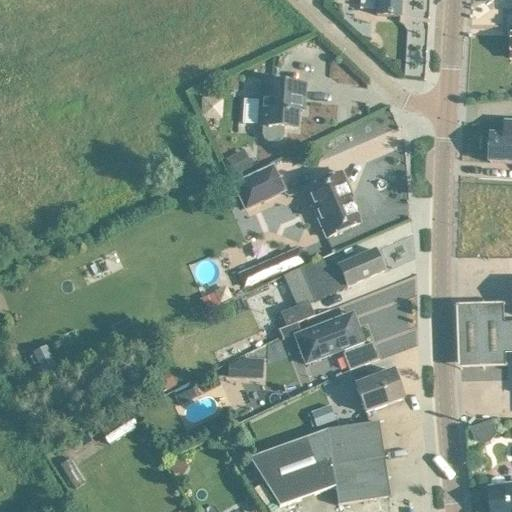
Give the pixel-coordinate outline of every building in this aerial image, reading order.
[(346,0),(377,2),(376,17),(400,18),(400,0),(346,0)] [(298,58),(318,48),(313,40),(294,50),(298,58)] [(244,101),(243,124),(259,125),(258,127),(262,128),(262,136),(264,141),(268,143),(276,143),(280,141),(283,138),(283,129),(296,130),(297,112),(298,104),(303,104),(305,86),(262,83),(260,102),(244,101)] [(511,124),(509,124),(509,137),(492,136),(490,164),(511,165),(511,124)] [(287,192),(273,164),(231,184),(244,212),(287,192)] [(342,174),(323,181),(305,190),(326,239),(359,225),(344,189),(347,188),(342,174)] [(287,253),(294,268),(306,263),(299,248),(287,253)] [(305,282),(314,302),(384,272),(375,251),(327,272),(321,259),(300,269),(305,282)] [(265,281),(258,265),(236,275),(243,291),(265,281)] [(173,292),(187,288),(182,272),(169,276),(173,292)] [(179,306),(199,298),(194,287),(175,295),(179,306)] [(214,295),(201,300),(206,311),(219,306),(214,295)] [(287,328),(307,320),(314,317),(308,302),(280,314),(287,328)] [(511,310),(462,311),(463,373),(511,371),(511,310)] [(379,361),(378,359),(373,344),(364,347),(352,315),(294,336),(305,365),(342,352),(343,355),(342,355),(349,372),(379,361)] [(60,377),(46,347),(32,354),(46,384),(60,377)] [(245,358),(244,379),(255,380),(256,359),(245,358)] [(167,370),(157,376),(166,392),(176,387),(167,370)] [(366,372),(352,377),(351,377),(365,415),(403,400),(393,372),(369,381),(366,372)] [(26,383),(15,388),(20,399),(31,393),(26,383)] [(329,407),(310,414),(316,430),(335,422),(329,407)] [(504,416),(479,424),(484,440),(509,432),(504,416)] [(114,423),(100,432),(109,446),(123,436),(114,423)] [(279,507),(280,507),(335,488),(337,507),(390,499),(378,424),(326,431),(248,459),(279,507)] [(228,443),(221,447),(231,461),(237,458),(228,443)] [(173,459),(167,469),(182,478),(188,467),(173,459)] [(491,484),(492,490),(490,490),(492,511),(511,511),(511,487),(507,488),(507,483),(504,479),(501,477),(496,477),(493,480),(491,484)]
